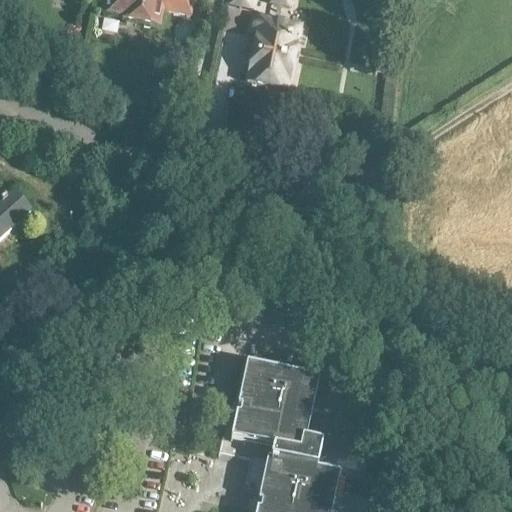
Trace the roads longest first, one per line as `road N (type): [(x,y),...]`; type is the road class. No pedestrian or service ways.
road 1 (residential): [(511,335),(420,306),(241,228)]
road 2 (track): [(511,86),(339,200),(265,238)]
road 3 (residential): [(241,228),(0,90)]
road 4 (residential): [(0,361),(202,261),(241,228)]
